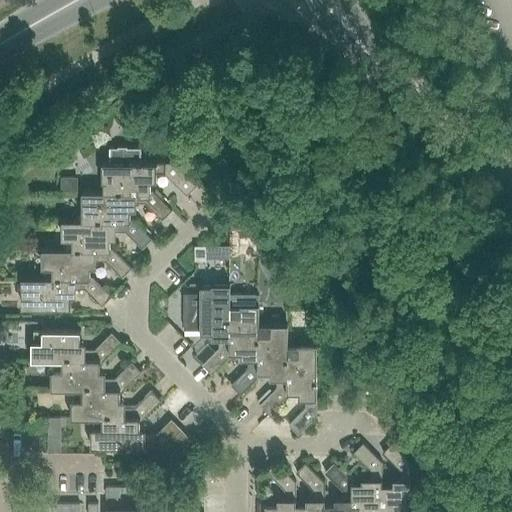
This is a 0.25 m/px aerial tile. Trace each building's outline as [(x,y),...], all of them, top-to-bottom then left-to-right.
[(172,162),(140,162),(140,146),(127,146),(127,145),(116,145),(116,146),(110,146),(110,162),(101,162),(101,180),(104,180),(104,191),(104,192),(150,192),(150,191),(150,180),(153,177),(153,173),(165,173),(185,194),(195,184),(172,162)] [(130,220),(130,219),(130,208),(133,205),(133,202),(145,202),(161,219),(171,209),(153,191),(150,191),(150,192),(104,192),(104,191),(81,191),(81,210),(84,210),(84,220),(83,220),(130,220)] [(111,249),(111,248),(111,237),(114,234),(114,231),(125,231),(142,247),(151,238),(132,219),(130,219),(130,220),(83,220),(84,220),(61,220),(61,238),(64,238),(63,248),(72,248),(111,249)] [(90,278),(90,276),(90,266),(93,262),(93,260),(105,260),(121,277),(132,267),(113,248),(111,248),(111,249),(72,248),(63,248),(41,248),(41,267),(44,267),(43,277),(44,278),(90,278)] [(101,306),(111,296),(92,277),(90,276),(90,278),(44,278),(43,277),(21,277),(21,307),(70,307),(70,305),(69,305),(69,294),(72,291),(72,288),(84,288),(101,306)] [(183,292),(183,329),(199,329),(199,333),(201,333),(201,332),(212,332),(215,335),(218,335),(218,347),(201,363),(211,373),(230,354),(230,352),(229,352),(229,306),(230,306),(230,294),(230,283),(227,283),(227,285),(199,285),(199,292),(183,292)] [(229,306),(229,352),(230,352),(241,352),(244,355),(247,355),(247,366),(230,383),(240,393),(259,374),(259,372),(258,372),(258,334),(258,326),(258,303),(258,293),(230,294),(230,306),(229,306)] [(258,334),(258,372),(259,372),(270,372),(273,375),(276,375),(276,386),(259,403),(269,413),(288,394),(288,392),(287,392),(287,354),(287,346),(287,323),(268,323),(268,326),(258,326),(258,334)] [(99,360),(99,361),(101,361),(121,342),(111,332),(94,349),(82,349),(82,346),(80,343),(80,332),(80,330),(42,330),(34,329),(33,341),(31,341),(31,360),(53,360),(99,360)] [(287,354),(287,392),(288,392),(299,392),(302,395),(305,395),(305,407),(288,423),(298,433),(316,415),(316,343),(297,343),(297,346),(287,346),(287,354)] [(99,372),(99,361),(99,360),(53,360),(54,360),(54,370),(51,370),(50,389),(73,389),(73,388),(119,388),(119,390),(121,390),(140,371),(131,361),(114,378),(102,378),(102,375),(99,372)] [(119,401),(119,390),(119,388),(73,388),(73,389),(74,389),(74,399),(70,399),(70,418),(94,418),(93,418),(139,418),(139,419),(141,419),(161,400),(151,390),(134,407),(122,407),(122,404),(119,401)] [(139,430),(139,419),(139,418),(93,418),(94,418),(93,428),(91,428),(91,447),(162,447),(171,456),(189,438),(171,419),(153,436),(142,436),(142,433),(139,430)] [(353,483),(352,483),(351,511),(380,511),(381,483),(382,484),(382,461),(363,442),(353,452),(370,469),(370,480),(367,480),(364,483),(353,483)] [(382,484),(381,483),(380,511),(409,511),(410,460),(392,442),(382,452),(399,469),(399,481),(396,481),(393,484),(382,484)] [(294,511),(294,503),(296,504),(296,481),(276,462),(267,472),(284,489),(284,500),(281,500),(278,503),(267,503),(265,503),(264,511),(294,511)] [(323,511),(323,503),(324,503),(324,481),(305,462),(295,471),(312,488),(312,501),(309,501),(306,504),(296,504),(294,503),(294,511),(323,511)] [(351,511),(352,483),(353,483),(353,481),(334,462),(324,471),(341,488),(341,501),(338,501),(336,503),(324,503),(323,503),(323,511),(351,511)] [(106,497),(107,497),(119,497),(119,487),(106,487),(106,497)] [(145,501),(155,501),(155,487),(145,487),(145,501)] [(155,487),(155,501),(155,497),(168,497),(168,487),(155,487)] [(194,501),(204,501),(204,487),(194,487),(194,501)] [(33,503),(33,511),(42,511),(43,503),(33,503)] [(56,511),(70,511),(70,503),(56,503),(56,511)] [(70,503),(70,511),(79,511),(80,503),(70,503)] [(97,511),(98,503),(88,503),(87,511),(97,511)]
